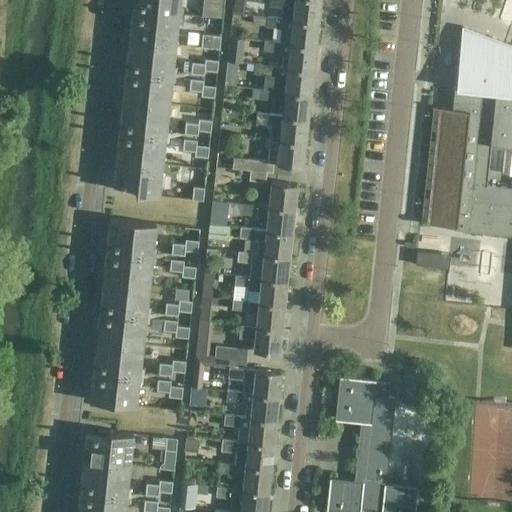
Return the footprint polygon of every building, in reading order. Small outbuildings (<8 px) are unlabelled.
[(132,0),(132,10),(178,15),(179,0),(132,0)] [(293,19),(317,22),(319,0),(268,0),(268,3),(287,6),(286,18),(293,19)] [(132,10),(128,40),(175,45),(178,15),(132,10)] [(290,43),(315,46),(317,22),(293,19),(286,18),(286,19),(266,17),(265,27),(280,29),(279,42),(290,43)] [(464,221),(463,229),(511,233),(511,44),(463,26),(461,26),(453,108),(432,106),(431,107),(435,108),(438,108),(426,222),(423,221),(419,221),(419,222),(456,226),(457,220),(464,221)] [(220,35),(209,34),(208,48),(210,48),(218,49),(220,35)] [(128,40),(125,70),(172,75),(175,45),(128,40)] [(281,66),(312,69),(315,46),(290,43),(279,42),(264,41),(262,51),(283,53),(281,66)] [(217,60),(205,59),(204,63),(204,69),(216,70),(217,60)] [(204,69),(204,63),(191,62),(190,73),(203,74),(204,69)] [(275,91),(285,92),(285,91),(310,94),(312,69),(281,66),(281,67),(254,64),(253,74),(265,75),(264,89),(275,90),(275,91)] [(125,70),(122,100),(168,105),(172,75),(125,70)] [(220,86),(230,89),(235,72),(225,70),(220,86)] [(203,79),(189,78),(188,89),(200,91),(202,91),(202,84),(203,79)] [(202,91),(200,91),(200,95),(214,96),(215,85),(202,84),(202,91)] [(274,100),(275,91),(275,90),(264,89),(259,88),(258,99),(274,100)] [(285,91),(285,92),(282,115),(307,117),(310,94),(285,91)] [(122,100),(119,129),(165,135),(168,105),(122,100)] [(280,139),(280,138),(305,141),(307,117),(282,115),(256,113),(255,122),(271,124),(269,138),(280,139)] [(211,120),(198,119),(198,123),(197,129),(210,130),(211,120)] [(198,123),(184,122),(183,133),(197,134),(197,129),(198,123)] [(119,129),(115,159),(162,165),(165,135),(119,129)] [(196,139),(183,138),(182,150),(194,151),(195,151),(196,145),(196,139)] [(232,169),(249,171),(250,170),(265,171),(265,172),(286,174),(287,165),(302,166),(305,141),(280,138),(280,139),(269,138),(267,161),(233,157),(232,169)] [(208,146),(196,145),(195,151),(194,151),(193,155),(208,156),(208,146)] [(115,159),(112,189),(159,195),(162,165),(115,159)] [(250,170),(249,171),(249,179),(264,180),(265,172),(265,171),(250,170)] [(271,181),(268,205),(293,207),(295,183),(271,181)] [(203,187),(192,186),(191,199),(202,200),(203,187)] [(267,219),(266,230),(290,232),(293,207),(268,205),(268,206),(258,205),(258,204),(242,202),(242,213),(256,214),(256,218),(267,219)] [(109,219),(105,249),(152,255),(155,225),(109,219)] [(206,238),(223,240),(224,228),(207,226),(206,238)] [(258,240),(257,252),(288,256),(290,232),(266,230),(256,229),(240,227),(239,237),(254,239),(258,240)] [(198,240),(185,239),(185,243),(184,249),(185,249),(197,251),(198,240)] [(184,249),(185,243),(172,242),(171,253),(184,254),(185,249),(184,249)] [(105,249),(102,279),(149,284),(152,255),(105,249)] [(415,264),(448,268),(450,254),(416,250),(415,264)] [(250,263),(248,276),(286,280),(288,256),(257,252),(238,251),(236,261),(250,263)] [(183,265),(184,260),(170,259),(169,270),(181,271),(183,271),(183,265)] [(196,266),(183,265),(183,271),(181,271),(181,276),(195,277),(196,266)] [(260,291),(259,301),(283,304),(286,280),(248,276),(235,275),(234,285),(247,286),(247,290),(260,291)] [(102,279),(99,309),(145,314),(149,284),(102,279)] [(197,325),(208,325),(209,298),(198,298),(197,325)] [(192,300),(179,299),(179,304),(178,310),(191,311),(192,300)] [(231,309),(248,310),(248,300),(232,299),(231,309)] [(259,301),(256,325),(281,328),(283,304),(259,301)] [(178,310),(179,304),(165,302),(164,313),(178,315),(178,310)] [(99,309),(95,339),(142,344),(145,314),(99,309)] [(177,320),(163,319),(162,330),(174,331),(176,331),(176,325),(177,320)] [(189,326),(176,325),(176,331),(174,331),(174,336),(188,337),(189,326)] [(281,328),(256,325),(254,349),(278,352),(281,328)] [(250,342),(250,328),(237,327),(237,342),(250,342)] [(95,339),(92,369),(139,374),(142,344),(95,339)] [(215,345),(214,354),(247,358),(248,349),(215,345)] [(214,354),(213,365),(245,368),(246,368),(247,358),(214,354)] [(185,361),(172,360),(172,364),(171,370),(184,371),(185,361)] [(171,370),(172,364),(158,363),(157,374),(171,375),(171,370)] [(427,369),(406,366),(403,402),(423,404),(427,369)] [(245,368),(243,391),(278,395),(281,370),(256,367),(256,369),(246,368),(245,368)] [(92,369),(89,399),(135,404),(139,374),(92,369)] [(334,419),(365,422),(361,448),(357,447),(356,456),(360,457),(357,481),(329,478),(325,510),(343,511),(359,511),(360,507),(381,510),(380,511),(414,511),(417,489),(384,485),(395,399),(373,396),(375,380),(340,376),(334,419)] [(169,391),(170,385),(170,380),(157,379),(156,390),(168,391),(169,391)] [(183,386),(170,385),(169,391),(168,391),(168,396),(182,397),(183,386)] [(241,416),(275,419),(278,395),(243,391),(227,390),(226,400),(242,402),(245,403),(244,416),(241,416)] [(237,440),(273,444),(275,419),(241,416),(225,414),(224,424),(238,426),(237,440)] [(85,429),(82,459),(129,464),(132,434),(85,429)] [(176,438),(166,437),(164,449),(175,450),(176,438)] [(245,466),(270,468),(273,444),(237,440),(222,439),(221,449),(237,451),(237,449),(247,450),(246,465),(245,466)] [(82,459),(79,489),(125,494),(129,464),(82,459)] [(243,489),(268,492),(270,468),(245,466),(246,465),(235,464),(220,463),(219,472),(234,474),(234,475),(244,476),(243,489)] [(468,504),(511,501),(511,488),(499,489),(498,471),(504,470),(503,463),(476,464),(476,472),(491,471),(492,484),(467,485),(468,504)] [(159,480),(158,484),(158,490),(170,491),(171,481),(159,480)] [(144,494),(157,495),(158,490),(158,484),(145,483),(144,494)] [(216,496),(232,498),(233,488),(217,487),(216,496)] [(79,489),(76,511),(123,511),(125,494),(79,489)] [(265,511),(268,492),(243,489),(240,511),(265,511)] [(157,500),(143,499),(142,510),(154,511),(156,511),(156,505),(157,500)]
